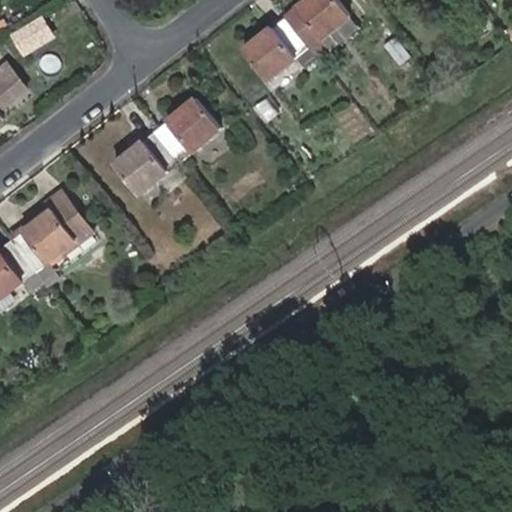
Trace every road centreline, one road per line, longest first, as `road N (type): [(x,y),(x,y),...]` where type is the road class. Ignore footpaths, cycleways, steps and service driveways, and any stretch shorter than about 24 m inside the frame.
road 1 (unclassified): [(57,511),(511,201)]
road 2 (residential): [(0,176),(143,60)]
